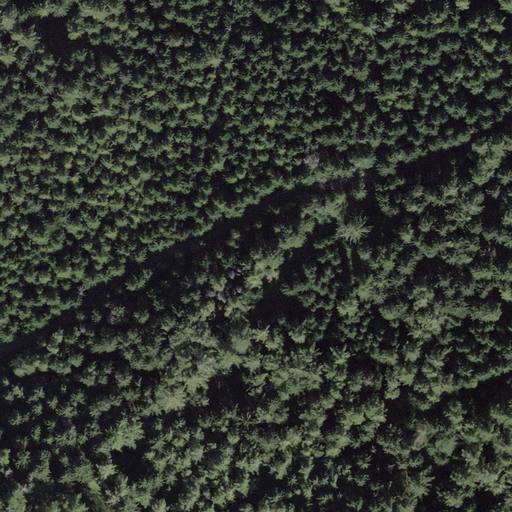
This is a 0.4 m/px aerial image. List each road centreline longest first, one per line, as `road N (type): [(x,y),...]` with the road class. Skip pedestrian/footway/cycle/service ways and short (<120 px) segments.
road 1 (unclassified): [(511,119),(400,168),(293,188),(142,261),(44,331),(0,350)]
road 2 (track): [(378,174),(302,245),(213,398),(176,431)]
